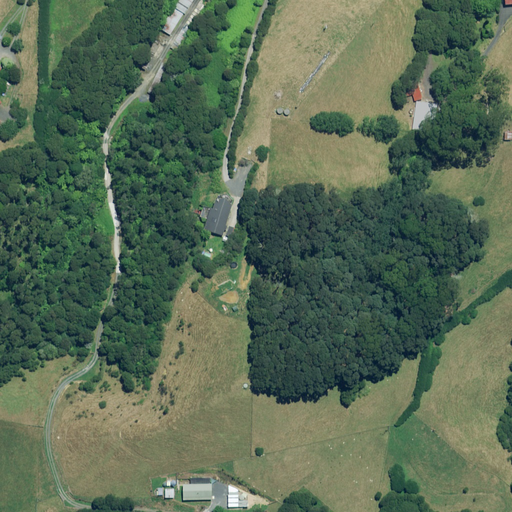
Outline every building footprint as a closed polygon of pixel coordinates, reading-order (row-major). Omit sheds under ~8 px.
[(174,0),(174,1),(187,9),(192,1),(190,0),(174,0)] [(206,4),(199,0),(184,22),(190,26),(206,4)] [(187,9),(174,1),(171,5),(184,14),(187,9)] [(182,15),(172,8),(163,22),(164,23),(160,29),(169,35),(182,15)] [(188,29),(183,26),(169,48),(174,51),(188,29)] [(149,45),(147,49),(154,54),(157,50),(149,45)] [(166,66),(160,63),(146,91),(152,94),(166,66)] [(422,99),(419,87),(404,91),(405,97),(412,95),(414,101),(422,99)] [(435,105),(416,103),(413,130),(431,132),(435,105)] [(232,204),(216,198),(213,210),(203,207),(200,217),(207,219),(204,229),(222,235),(232,204)] [(211,500),(211,484),(182,485),(183,500),(211,500)] [(174,498),(174,489),(165,489),(165,498),(174,498)]
